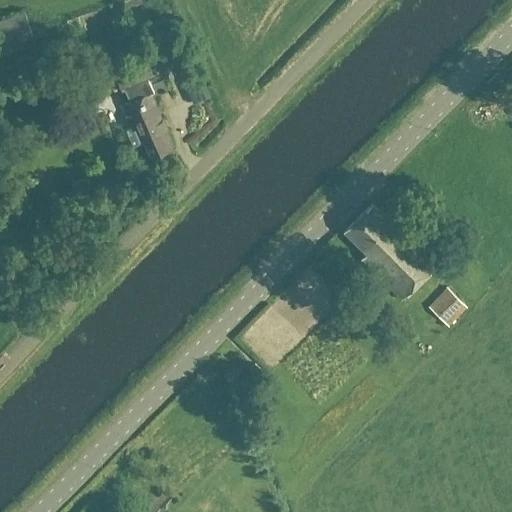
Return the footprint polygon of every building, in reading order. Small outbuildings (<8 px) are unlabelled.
[(23,13),(0,21),(0,55),(34,44),(23,13)] [(147,80),(152,78),(180,66),(169,40),(122,61),(110,67),(121,92),(123,91),(128,101),(121,105),(131,127),(119,132),(120,135),(117,136),(122,148),(126,146),(127,149),(144,142),(151,158),(173,148),(149,95),(153,93),(147,80)] [(372,204),(343,232),(366,255),(360,260),(400,301),(439,263),(409,232),(404,237),(372,204)] [(465,305),(446,288),(428,308),(447,325),(465,305)] [(259,369),(254,364),(249,369),(254,375),(259,369)]
